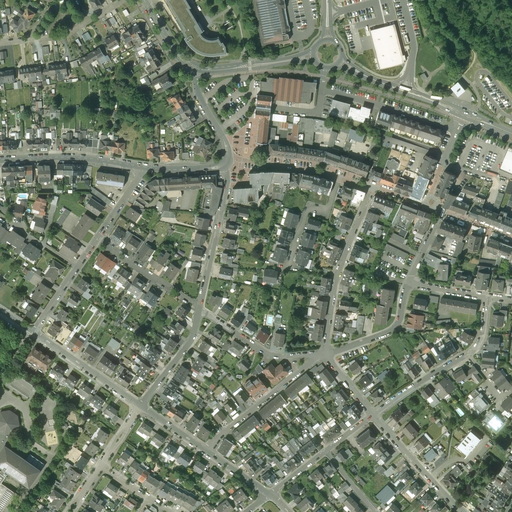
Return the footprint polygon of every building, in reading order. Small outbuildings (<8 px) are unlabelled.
[(97,0),(90,0),(89,1),(93,7),(92,7),(93,9),(94,8),(94,9),(95,9),(98,7),(98,8),(101,6),(101,5),(97,0)] [(185,0),(165,0),(176,18),(174,19),(185,37),(184,38),(186,43),(192,49),(199,54),(207,56),(216,56),(227,54),(226,46),(224,47),(218,37),(213,39),(208,38),(204,36),(200,33),(202,32),(189,9),(190,8),(185,0)] [(252,0),(253,0),(254,6),(254,7),(255,12),(256,17),(256,18),(257,22),(257,23),(258,26),(259,31),(260,36),(261,41),(261,42),(261,45),(262,45),(265,44),(265,45),(265,44),(268,44),(269,44),(272,43),(273,43),(275,43),(275,42),(279,42),(283,41),(289,40),(289,39),(281,0),(252,0)] [(29,10),(27,8),(24,13),(22,15),(30,20),(32,17),(34,14),(30,11),(32,10),(30,8),(29,10)] [(30,20),(22,15),(21,17),(18,22),(23,26),(25,27),(28,24),(30,20)] [(113,16),(108,20),(111,25),(116,22),(113,16)] [(18,22),(14,19),(10,24),(12,25),(11,27),(19,32),(23,26),(18,22)] [(404,60),(405,59),(404,54),(402,55),(394,23),(369,30),(379,69),(405,63),(404,60)] [(137,26),(136,26),(135,27),(133,29),(132,28),(137,36),(139,35),(142,33),(139,28),(139,27),(138,26),(137,26)] [(132,28),(127,31),(132,39),(137,36),(132,28)] [(127,31),(124,33),(124,34),(122,35),(126,41),(124,42),(126,44),(128,43),(129,42),(128,41),(129,41),(132,39),(127,31)] [(142,33),(139,35),(139,36),(136,38),(138,41),(139,43),(141,42),(144,40),(146,39),(142,33)] [(110,37),(108,38),(108,39),(104,41),(109,49),(118,44),(114,35),(111,37),(110,37)] [(99,48),(94,51),(98,58),(104,55),(99,48)] [(152,49),(144,53),(146,56),(147,59),(155,54),(152,49)] [(98,58),(94,51),(89,54),(93,61),(96,59),(98,58)] [(89,54),(84,57),(89,64),(91,63),(93,61),(89,54)] [(155,54),(147,59),(149,61),(150,63),(158,59),(156,56),(155,54)] [(104,55),(98,58),(101,63),(102,64),(107,61),(104,55)] [(84,57),(79,59),(84,67),(86,65),(89,64),(84,57)] [(158,59),(150,63),(152,65),(153,68),(154,69),(161,64),(158,59)] [(29,68),(19,69),(20,80),(25,79),(25,77),(28,77),(30,76),(29,68)] [(12,70),(2,71),(3,80),(3,82),(14,81),(12,70)] [(158,79),(160,81),(161,84),(169,79),(167,74),(163,76),(162,75),(161,76),(161,77),(158,79)] [(266,82),(260,81),(259,95),(256,94),(255,104),(259,104),(260,103),(266,104),(266,105),(270,105),(271,99),(310,104),(311,88),(312,82),(303,81),(303,80),(279,77),(279,79),(267,77),(266,82)] [(169,79),(161,84),(163,86),(164,89),(172,84),(169,79)] [(458,82),(451,88),(458,97),(466,90),(458,82)] [(178,94),(171,98),(172,100),(176,106),(174,106),(177,111),(178,110),(180,113),(189,108),(186,103),(185,104),(184,101),(182,101),(178,94)] [(350,104),(332,99),(328,114),(346,119),(350,104)] [(266,104),(260,103),(259,104),(255,104),(255,109),(259,109),(259,110),(265,111),(266,110),(270,110),(270,105),(266,105),(266,104)] [(45,109),(45,114),(51,114),(51,118),(56,118),(57,109),(55,109),(55,105),(50,105),(50,109),(45,109)] [(361,110),(349,107),(346,119),(364,123),(366,116),(367,117),(368,113),(369,110),(362,108),(361,110)] [(189,108),(180,113),(182,116),(184,119),(192,114),(190,112),(191,111),(189,108)] [(259,109),(255,109),(254,118),(259,119),(261,119),(262,116),(269,116),(270,110),(266,110),(265,111),(259,110),(259,109)] [(393,116),(379,111),(374,126),(388,131),(393,116)] [(192,114),(184,119),(184,120),(188,125),(188,126),(192,123),(196,121),(192,114)] [(286,116),(269,114),(269,120),(286,122),(286,116)] [(262,116),(261,119),(259,119),(256,143),(266,144),(268,128),(269,120),(269,116),(262,116)] [(442,132),(393,116),(388,131),(439,148),(443,134),(442,132)] [(315,119),(299,117),(298,125),(318,127),(319,120),(315,119)] [(334,123),(328,122),(327,128),(323,127),(321,127),(320,132),(323,132),(323,140),(324,140),(323,144),(327,145),(330,137),(331,132),(334,123)] [(300,142),(300,147),(311,148),(312,131),(320,132),(321,127),(318,127),(298,125),(297,141),(300,142)] [(342,126),(340,132),(348,135),(350,129),(342,126)] [(276,129),(268,128),(266,144),(267,144),(269,144),(274,144),(275,136),(276,129)] [(365,134),(350,129),(348,135),(347,137),(356,140),(361,142),(365,134)] [(332,148),(335,139),(330,137),(327,145),(327,146),(331,148),(332,148)] [(378,139),(373,137),(368,151),(373,153),(378,139)] [(211,143),(203,139),(199,145),(208,150),(212,144),(212,143),(211,143)] [(117,141),(113,140),(111,150),(111,152),(120,153),(121,151),(123,151),(124,143),(117,142),(117,141)] [(352,142),(346,140),(342,152),(347,154),(352,142)] [(274,144),(269,144),(268,153),(268,154),(269,154),(284,156),(285,145),(277,145),(274,144)] [(208,150),(199,145),(196,152),(204,157),(205,157),(205,156),(208,150)] [(287,146),(285,145),(284,156),(295,157),(296,147),(291,146),(287,146)] [(511,148),(509,147),(508,146),(508,147),(509,147),(502,162),(501,163),(502,163),(500,168),(499,168),(499,169),(500,169),(511,174),(511,148)] [(300,147),(296,147),(295,157),(315,160),(317,149),(311,148),(300,147)] [(339,150),(332,148),(331,148),(330,153),(340,157),(341,155),(338,154),(339,150)] [(319,150),(317,149),(315,160),(323,161),(325,151),(319,150)] [(158,152),(159,157),(162,157),(162,160),(173,160),(173,151),(170,151),(167,152),(164,152),(158,152)] [(330,153),(325,151),(323,161),(337,166),(340,157),(330,153)] [(355,160),(341,155),(340,157),(337,166),(351,171),(355,160)] [(436,159),(425,155),(417,174),(426,178),(428,179),(436,159)] [(390,161),(387,159),(384,167),(387,168),(386,172),(390,174),(392,169),(395,170),(396,169),(398,164),(397,162),(395,161),(394,160),(392,159),(391,159),(390,161)] [(369,165),(355,160),(351,171),(365,176),(369,165)] [(72,165),(63,165),(63,174),(71,175),(72,175),(72,165)] [(83,165),(72,165),(72,175),(74,175),(82,175),(83,165)] [(50,166),(38,166),(38,182),(51,182),(50,166)] [(17,167),(9,167),(10,181),(13,181),(13,176),(16,176),(18,176),(17,167)] [(25,167),(17,167),(18,176),(25,176),(26,176),(25,167)] [(394,172),(392,177),(390,177),(391,174),(390,174),(386,172),(387,168),(384,167),(382,173),(379,181),(393,187),(399,177),(401,175),(394,172)] [(382,173),(371,169),(368,177),(379,181),(382,173)] [(456,175),(444,171),(435,193),(445,197),(442,206),(449,208),(458,196),(449,192),(454,178),(456,175)] [(117,174),(115,173),(114,175),(106,173),(107,172),(104,172),(103,173),(97,172),(95,183),(123,187),(125,176),(117,175),(117,174)] [(252,172),(249,173),(249,174),(248,174),(248,177),(249,177),(250,183),(252,183),(252,187),(250,187),(232,188),(233,202),(258,201),(257,190),(261,190),(261,184),(263,184),(269,184),(270,182),(270,181),(273,172),(268,172),(252,172)] [(281,172),(273,172),(270,181),(273,181),(280,181),(281,172)] [(289,172),(281,172),(280,181),(280,185),(288,186),(289,172)] [(300,174),(289,173),(289,172),(288,186),(291,186),(291,185),(299,186),(299,184),(300,174)] [(313,176),(303,173),(299,184),(299,186),(298,188),(309,190),(309,189),(313,176)] [(215,175),(200,176),(201,188),(214,187),(216,187),(215,183),(215,175)] [(200,176),(168,178),(168,190),(179,189),(179,190),(180,190),(186,189),(201,188),(200,176)] [(333,182),(323,179),(322,180),(320,179),(320,178),(313,176),(309,189),(329,195),(333,182)] [(402,178),(399,177),(396,183),(402,186),(402,185),(402,184),(403,183),(403,184),(412,187),(413,186),(414,184),(402,178)] [(156,191),(156,190),(168,190),(168,178),(155,179),(147,184),(156,191)] [(221,182),(215,183),(216,187),(214,187),(212,194),(212,198),(219,200),(222,186),(221,182)] [(417,182),(416,187),(413,186),(412,187),(410,193),(418,196),(423,185),(417,182)] [(412,187),(403,184),(403,183),(402,184),(402,185),(402,186),(396,183),(393,187),(410,193),(412,187)] [(146,205),(156,191),(147,184),(137,198),(146,205)] [(356,189),(343,185),(341,191),(340,195),(342,196),(348,198),(352,200),(352,199),(356,189)] [(111,201),(90,186),(90,194),(101,201),(108,206),(111,201)] [(479,191),(465,186),(461,191),(465,193),(475,197),(475,196),(479,191)] [(364,193),(356,189),(352,199),(358,201),(358,200),(359,200),(359,199),(361,200),(362,200),(364,193)] [(458,196),(455,200),(461,202),(465,193),(461,191),(458,196)] [(498,192),(491,212),(494,213),(496,208),(499,209),(504,194),(498,192)] [(208,193),(207,199),(206,199),(204,208),(205,208),(209,209),(212,198),(212,194),(208,193)] [(101,201),(90,194),(89,194),(87,197),(91,199),(92,199),(99,204),(101,201)] [(386,200),(374,196),(371,204),(374,206),(382,209),(386,200)] [(43,198),(40,198),(37,197),(35,203),(44,206),(46,200),(43,199),(43,198)] [(484,199),(477,197),(475,202),(481,204),(479,209),(481,210),(482,208),(485,200),(485,199),(484,198),(484,199)] [(219,200),(212,198),(209,209),(215,210),(216,211),(219,200)] [(99,204),(92,199),(91,199),(86,207),(98,215),(103,207),(99,204)] [(358,200),(358,201),(352,199),(352,200),(350,205),(358,208),(361,201),(361,200),(359,199),(359,200),(358,200)] [(164,202),(161,211),(164,211),(169,211),(169,209),(169,207),(171,202),(165,200),(164,202)] [(394,203),(386,200),(382,209),(386,211),(390,212),(394,203)] [(461,202),(455,200),(449,208),(463,213),(466,204),(461,202)] [(135,201),(132,205),(137,209),(138,209),(143,210),(144,207),(135,201)] [(158,201),(155,210),(161,211),(164,202),(158,201)] [(44,206),(35,203),(34,209),(37,210),(39,211),(40,210),(43,211),(44,206)] [(405,205),(401,203),(392,223),(395,225),(396,226),(398,221),(401,214),(403,209),(405,205)] [(20,205),(16,204),(14,215),(21,216),(22,210),(23,206),(20,205)] [(417,210),(409,206),(407,211),(409,212),(408,216),(413,219),(415,216),(417,210)] [(136,222),(141,214),(136,210),(132,207),(127,215),(136,222)] [(249,210),(240,207),(240,210),(239,215),(248,217),(249,210)] [(479,209),(473,207),(472,211),(470,211),(468,216),(478,219),(481,210),(479,209)] [(240,210),(229,208),(227,217),(231,217),(236,218),(237,214),(239,215),(240,210)] [(66,209),(56,224),(60,227),(70,212),(66,209)] [(369,209),(364,220),(373,223),(375,223),(380,214),(369,209)] [(491,212),(485,209),(481,220),(490,223),(494,213),(491,212)] [(425,213),(417,210),(415,216),(418,217),(413,228),(418,230),(419,227),(422,221),(425,213)] [(494,213),(490,223),(499,227),(501,222),(505,213),(501,211),(500,215),(494,213)] [(293,214),(287,212),(285,218),(297,221),(298,218),(297,218),(298,215),(293,214)] [(432,215),(425,213),(422,221),(429,223),(432,215)] [(505,213),(501,222),(499,227),(504,229),(508,217),(506,217),(507,213),(505,213)] [(85,214),(71,234),(81,240),(95,220),(85,214)] [(346,217),(340,215),(338,220),(349,225),(351,220),(346,217)] [(406,215),(403,223),(401,222),(400,222),(397,226),(407,232),(414,219),(413,219),(408,216),(406,215)] [(203,218),(197,217),(196,222),(197,222),(196,226),(208,229),(210,220),(205,218),(203,218)] [(297,221),(285,218),(284,224),(292,226),(294,227),(296,222),(297,223),(297,221)] [(320,222),(308,219),(306,226),(309,227),(315,229),(317,230),(320,222)] [(338,220),(336,226),(342,228),(347,230),(349,225),(338,220)] [(373,223),(364,220),(360,231),(368,234),(372,226),(373,223)] [(42,223),(36,221),(36,222),(34,229),(42,232),(45,223),(42,223)] [(422,221),(419,227),(418,230),(414,237),(422,241),(429,223),(422,221)] [(456,226),(443,221),(438,234),(446,237),(447,235),(452,237),(456,226)] [(235,225),(226,222),(224,231),(234,233),(236,225),(235,225)] [(466,230),(456,226),(452,237),(462,241),(466,230)] [(125,235),(116,229),(111,236),(120,242),(124,237),(125,235)] [(289,232),(281,229),(280,235),(291,239),(292,238),(291,237),(292,233),(289,232)] [(10,234),(6,240),(7,240),(12,244),(18,235),(12,231),(10,234)] [(151,231),(146,238),(151,242),(155,236),(153,235),(154,233),(151,231)] [(307,233),(305,232),(303,237),(302,236),(302,238),(313,241),(315,235),(313,235),(307,233)] [(400,236),(391,232),(391,234),(389,238),(397,241),(400,236)] [(205,235),(196,233),(195,237),(197,238),(196,242),(201,243),(203,244),(203,239),(204,240),(205,235)] [(481,237),(474,235),(474,234),(472,233),(471,234),(470,239),(469,239),(468,247),(479,249),(480,245),(481,242),(480,242),(481,237)] [(18,235),(12,244),(17,247),(18,248),(22,242),(24,239),(18,235)] [(291,239),(280,235),(278,241),(280,242),(286,244),(288,245),(290,240),(291,240),(291,239)] [(235,240),(225,237),(223,246),(232,248),(234,243),(235,243),(235,240)] [(443,240),(436,237),(432,247),(438,250),(443,240)] [(313,241),(302,238),(301,239),(302,240),(301,244),(304,245),(309,247),(312,247),(313,241)] [(130,239),(128,241),(125,246),(133,252),(138,244),(130,239)] [(501,243),(489,239),(487,245),(488,245),(486,250),(498,254),(499,248),(501,243)] [(72,243),(68,240),(67,240),(64,245),(75,252),(78,247),(79,248),(79,247),(72,243)] [(339,247),(336,246),(336,244),(329,241),(327,245),(333,247),(332,249),(331,251),(331,253),(338,256),(342,248),(339,247)] [(459,241),(453,257),(459,259),(464,243),(459,241)] [(142,244),(139,243),(138,244),(133,252),(135,253),(142,244)] [(511,251),(511,246),(501,243),(499,248),(498,254),(502,256),(509,259),(511,251)] [(24,253),(23,253),(28,257),(35,247),(30,244),(27,247),(24,253)] [(75,252),(64,245),(61,249),(61,250),(66,253),(72,257),(73,257),(72,257),(75,252)] [(153,251),(145,245),(138,255),(146,260),(153,251)] [(362,248),(354,245),(350,254),(358,257),(360,251),(362,248)] [(35,247),(28,257),(33,260),(33,259),(37,254),(40,250),(35,247)] [(280,248),(276,247),(274,253),(285,256),(286,255),(285,255),(286,250),(280,248)] [(202,250),(193,248),(191,257),(195,258),(200,260),(202,250)] [(301,251),(299,250),(297,254),(296,255),(308,259),(309,253),(307,252),(301,251)] [(365,253),(360,251),(358,257),(365,260),(366,257),(367,257),(369,254),(368,254),(369,251),(367,250),(365,253)] [(40,255),(38,259),(40,260),(43,256),(47,258),(49,256),(43,252),(41,253),(40,255)] [(162,258),(158,255),(155,260),(152,265),(159,270),(163,263),(167,258),(169,254),(166,252),(162,258)] [(235,255),(222,252),(222,254),(221,257),(220,261),(224,262),(225,262),(226,262),(229,263),(231,263),(231,259),(234,259),(235,255)] [(285,256),(274,253),(272,259),(278,261),(283,262),(284,258),(285,258),(285,256)] [(338,256),(331,253),(330,253),(329,256),(327,262),(335,265),(338,257),(338,256)] [(98,260),(96,264),(101,267),(108,259),(102,255),(98,260)] [(308,259),(296,255),(296,257),(297,257),(295,262),(298,262),(306,265),(308,259)] [(442,261),(428,255),(425,262),(434,267),(436,264),(439,265),(439,264),(442,264),(442,261)] [(108,259),(101,268),(106,271),(107,272),(109,268),(113,263),(113,262),(108,259)] [(496,262),(479,260),(478,265),(494,268),(496,262)] [(52,267),(45,277),(52,282),(58,273),(60,274),(64,268),(54,261),(50,266),(52,267)] [(359,265),(350,261),(348,266),(356,270),(359,265)] [(171,263),(164,273),(172,278),(175,274),(174,274),(176,271),(177,272),(179,268),(171,263)] [(442,264),(439,264),(439,265),(436,264),(434,267),(439,269),(439,274),(437,274),(437,279),(447,279),(448,264),(442,264)] [(494,268),(478,265),(477,265),(476,271),(479,272),(489,274),(490,274),(490,275),(491,275),(491,274),(493,275),(494,268)] [(117,270),(113,276),(118,280),(125,270),(120,266),(117,270)] [(190,267),(189,267),(186,279),(195,281),(198,269),(197,269),(190,267)] [(227,269),(220,267),(218,275),(229,277),(231,270),(231,269),(227,269)] [(117,270),(113,268),(112,270),(108,275),(112,278),(113,276),(117,270)] [(269,270),(264,270),(263,281),(269,282),(271,270),(269,269),(269,270)] [(354,272),(345,269),(342,276),(351,279),(354,272)] [(125,270),(118,280),(123,283),(126,280),(130,274),(125,270)] [(29,271),(23,279),(29,282),(35,274),(34,274),(29,271)] [(489,274),(479,272),(478,279),(477,285),(476,287),(486,289),(487,283),(489,274)] [(472,276),(457,273),(456,277),(455,282),(455,283),(470,286),(470,284),(471,278),(472,276)] [(351,279),(342,276),(340,283),(349,286),(351,279)] [(131,284),(127,288),(128,289),(132,292),(140,280),(135,277),(131,284)] [(330,278),(322,277),(321,283),(320,285),(329,287),(330,278)] [(90,284),(82,279),(77,287),(85,292),(85,291),(90,284)] [(140,280),(132,292),(137,295),(140,290),(145,284),(140,280)] [(499,280),(494,280),(493,290),(502,291),(503,282),(503,281),(499,280)] [(369,283),(363,282),(361,294),(367,295),(369,283)] [(42,283),(32,297),(41,303),(51,289),(42,283)] [(329,287),(320,285),(320,288),(319,294),(328,295),(329,287)] [(145,294),(142,299),(147,303),(155,291),(150,288),(145,294)] [(394,290),(382,288),(379,305),(388,306),(391,307),(394,290)] [(91,296),(85,291),(85,292),(82,296),(88,300),(91,296)] [(155,291),(147,303),(152,306),(155,301),(160,294),(155,291)] [(216,295),(212,293),(208,301),(214,304),(215,302),(217,302),(220,295),(216,294),(216,295)] [(79,299),(72,294),(68,301),(69,301),(74,305),(79,299)] [(478,304),(441,298),(440,307),(445,308),(444,308),(453,310),(453,309),(462,311),(471,313),(471,312),(476,313),(475,313),(476,314),(478,304)] [(427,301),(415,299),(413,307),(425,310),(427,301)] [(327,301),(317,300),(316,304),(315,303),(314,308),(325,310),(327,301)] [(349,302),(340,300),(339,308),(345,309),(348,309),(349,306),(349,302)] [(33,306),(29,304),(25,309),(28,311),(26,314),(31,317),(34,313),(35,312),(35,311),(37,309),(33,306)] [(379,305),(376,304),(373,322),(385,324),(388,306),(379,305)] [(188,310),(181,305),(179,309),(180,310),(177,313),(184,317),(188,310)] [(231,311),(223,305),(218,311),(226,317),(231,311)] [(314,308),(312,308),(311,316),(316,317),(324,318),(325,310),(314,308)] [(68,313),(62,309),(59,314),(59,313),(57,316),(58,316),(57,317),(58,317),(62,320),(64,317),(65,317),(68,313)] [(500,310),(499,312),(497,313),(493,312),(492,325),(502,326),(503,316),(507,316),(507,311),(500,310)] [(236,314),(231,321),(238,326),(243,319),(236,314)] [(418,315),(410,314),(408,320),(422,323),(423,317),(423,316),(418,315)] [(358,316),(355,333),(361,334),(364,317),(358,316)] [(343,319),(335,318),(333,325),(342,326),(342,324),(343,319)] [(422,323),(408,320),(407,326),(421,329),(422,323)] [(180,323),(179,323),(177,322),(175,325),(171,323),(169,326),(176,331),(177,332),(180,334),(185,327),(181,324),(180,323)] [(316,323),(314,323),(314,324),(313,324),(312,326),(314,326),(313,329),(313,332),(322,333),(323,324),(320,324),(320,323),(317,322),(317,324),(316,323)] [(60,327),(53,323),(47,331),(54,336),(56,333),(60,328),(60,327)] [(248,323),(243,329),(251,334),(256,327),(252,324),(252,325),(248,323)] [(342,326),(333,325),(332,333),(341,334),(341,330),(342,326)] [(213,329),(210,333),(209,333),(208,333),(207,334),(208,335),(210,337),(215,340),(220,334),(219,333),(213,329)] [(258,334),(256,338),(263,343),(265,339),(264,339),(267,334),(261,330),(258,334)] [(468,334),(463,331),(461,338),(463,339),(469,342),(470,342),(473,336),(471,335),(471,334),(470,333),(469,333),(468,334)] [(322,333),(313,332),(312,334),(312,339),(315,340),(315,342),(317,342),(317,340),(320,341),(322,333)] [(285,334),(275,333),(273,345),(283,347),(285,334)] [(73,336),(71,338),(67,345),(72,348),(78,339),(73,336)] [(175,340),(170,337),(168,340),(167,342),(174,347),(178,342),(175,340)] [(500,338),(490,337),(489,341),(490,342),(490,344),(489,345),(487,345),(487,348),(495,348),(499,349),(499,346),(500,345),(500,342),(499,341),(500,338)] [(119,343),(111,338),(107,344),(115,349),(119,343)] [(78,339),(72,348),(76,352),(81,345),(83,342),(82,342),(78,339)] [(215,348),(204,340),(199,348),(208,354),(211,351),(213,352),(215,348)] [(243,347),(234,341),(229,348),(238,355),(243,347)] [(166,344),(164,347),(171,352),(174,347),(167,342),(166,344)] [(451,342),(445,346),(446,348),(450,355),(456,351),(451,342)] [(411,355),(412,355),(414,359),(415,360),(421,356),(420,355),(424,352),(426,354),(431,350),(430,349),(428,347),(426,344),(411,355)] [(88,346),(86,348),(81,355),(86,358),(93,349),(88,346)] [(46,355),(34,347),(27,359),(26,359),(44,371),(45,369),(48,366),(50,363),(52,359),(48,357),(49,356),(46,355)] [(154,348),(153,347),(150,350),(149,352),(157,357),(160,353),(160,352),(154,348)] [(440,351),(439,352),(439,354),(443,359),(450,355),(446,348),(440,351)] [(97,352),(93,349),(86,358),(91,362),(95,356),(98,353),(97,352)] [(157,357),(149,352),(148,354),(146,357),(149,359),(153,362),(157,357)] [(108,359),(103,356),(97,365),(100,367),(103,369),(105,370),(104,370),(107,372),(108,371),(111,373),(111,374),(117,365),(112,362),(111,363),(107,360),(108,359)] [(205,360),(198,356),(195,361),(202,366),(203,364),(205,361),(205,360)] [(425,359),(422,361),(423,364),(426,369),(433,364),(429,357),(425,359)] [(44,371),(26,359),(27,359),(26,358),(23,363),(43,376),(47,370),(45,369),(44,371)] [(206,358),(205,360),(205,361),(210,364),(215,367),(217,365),(212,362),(206,358)] [(244,358),(239,364),(245,370),(250,365),(247,362),(248,361),(244,358)] [(202,366),(195,361),(191,366),(192,367),(199,371),(201,368),(202,366)] [(145,363),(142,362),(140,365),(139,367),(146,372),(150,367),(145,363)] [(351,366),(349,367),(349,368),(348,369),(350,372),(352,371),(354,374),(361,368),(361,367),(359,365),(356,362),(355,362),(351,366)] [(263,370),(258,363),(255,369),(258,373),(259,374),(263,371),(263,370)] [(263,370),(263,371),(273,384),(287,374),(280,364),(275,369),(271,364),(263,370)] [(60,368),(56,365),(51,372),(55,375),(56,376),(56,375),(60,377),(61,376),(65,371),(60,367),(60,368)] [(119,374),(120,374),(122,372),(123,372),(126,368),(121,365),(116,372),(119,374)] [(189,370),(181,365),(177,371),(185,376),(188,371),(189,370)] [(321,365),(317,368),(316,366),(307,373),(311,378),(316,374),(319,371),(320,373),(325,369),(321,365)] [(471,367),(472,369),(476,374),(479,372),(473,365),(471,367)] [(411,369),(408,371),(409,372),(412,378),(419,373),(415,366),(411,369)] [(146,372),(139,367),(138,369),(136,372),(143,376),(146,372)] [(462,368),(453,373),(458,381),(465,377),(467,376),(465,373),(462,368)] [(320,373),(318,374),(319,375),(327,385),(329,384),(334,380),(326,369),(325,369),(320,373)] [(472,369),(465,373),(467,376),(465,377),(467,379),(470,376),(476,383),(480,379),(476,374),(472,369)] [(385,370),(377,376),(381,382),(391,374),(389,370),(386,372),(385,370)] [(185,376),(177,371),(174,376),(176,378),(178,380),(178,379),(181,381),(183,378),(185,376)] [(494,375),(492,377),(497,383),(505,377),(500,371),(499,371),(494,375)] [(122,372),(120,374),(119,374),(118,376),(117,379),(121,382),(126,375),(125,374),(123,372),(122,372)] [(131,372),(128,376),(131,378),(131,379),(134,381),(138,376),(132,373),(131,372)] [(312,381),(306,373),(300,378),(306,385),(312,381)] [(74,377),(70,374),(66,379),(65,381),(69,383),(69,385),(73,388),(78,380),(74,378),(74,377)] [(126,375),(121,382),(126,386),(128,383),(129,383),(130,381),(131,379),(131,378),(128,376),(126,375)] [(365,376),(358,381),(364,387),(371,381),(366,375),(365,376)] [(505,377),(497,383),(502,390),(505,387),(510,383),(505,377)] [(258,378),(252,382),(250,380),(244,384),(253,396),(260,390),(263,393),(267,390),(258,378)] [(306,385),(300,378),(295,382),(301,389),(306,385)] [(450,384),(445,378),(440,382),(448,392),(452,388),(453,388),(450,384)] [(175,384),(170,381),(167,386),(174,391),(176,389),(178,386),(175,384)] [(301,389),(295,382),(290,386),(296,394),(301,389)] [(448,392),(440,382),(435,385),(437,388),(440,392),(443,396),(443,395),(448,392)] [(86,388),(82,385),(78,392),(82,395),(82,394),(86,397),(87,397),(89,393),(91,390),(87,387),(86,388)] [(174,391),(167,386),(164,391),(169,394),(171,396),(173,393),(174,391)] [(296,394),(290,386),(284,391),(290,398),(296,394)] [(432,391),(428,386),(420,391),(423,394),(422,395),(423,396),(424,395),(426,397),(429,395),(433,392),(432,391)] [(370,395),(375,402),(382,397),(379,393),(381,391),(379,388),(370,395)] [(337,393),(335,394),(336,396),(338,398),(345,393),(342,389),(337,393)] [(475,389),(470,393),(475,398),(480,394),(475,389)] [(238,393),(235,396),(241,404),(248,399),(241,391),(238,393)] [(437,397),(433,392),(429,395),(433,401),(430,403),(433,406),(440,401),(437,397)] [(338,398),(335,401),(340,407),(340,406),(341,407),(342,406),(342,405),(347,401),(346,400),(349,398),(345,393),(338,398)] [(483,396),(480,393),(480,394),(475,398),(474,399),(470,402),(474,406),(475,408),(476,408),(480,413),(490,405),(482,396),(483,396)] [(167,397),(163,394),(160,398),(167,403),(170,398),(167,397)] [(169,394),(167,397),(170,398),(173,401),(175,402),(176,403),(177,400),(171,396),(169,394)] [(100,398),(95,395),(94,397),(91,401),(95,404),(94,405),(99,408),(103,401),(99,398),(100,398)] [(285,402),(280,395),(274,399),(280,406),(285,402)] [(511,398),(510,396),(501,405),(506,409),(508,412),(508,411),(511,407),(511,398)] [(201,397),(196,403),(198,406),(204,399),(201,397)] [(280,406),(274,399),(269,403),(275,410),(280,406)] [(231,400),(224,406),(230,413),(236,407),(234,405),(231,400)] [(167,403),(165,405),(164,405),(163,407),(164,407),(162,410),(167,413),(172,406),(170,405),(167,403)] [(275,410),(269,403),(264,407),(269,415),(275,410)] [(112,408),(108,405),(103,413),(108,416),(108,415),(112,417),(114,415),(117,411),(113,408),(112,408)] [(349,409),(347,410),(349,412),(351,414),(357,409),(354,405),(349,409)] [(172,406),(167,413),(171,417),(172,416),(177,409),(174,407),(172,406)] [(401,406),(391,414),(394,417),(397,421),(407,412),(401,406)] [(269,415),(264,407),(258,412),(264,419),(269,415)] [(185,415),(177,409),(172,416),(180,421),(182,419),(185,415)] [(357,409),(351,414),(352,417),(354,419),(357,417),(361,414),(357,409)] [(508,412),(506,409),(502,414),(505,416),(507,419),(511,414),(508,411),(508,412)] [(485,415),(490,420),(495,415),(490,410),(485,415)] [(9,411),(1,413),(0,414),(0,435),(0,438),(3,440),(0,443),(0,452),(5,446),(5,443),(18,424),(16,416),(9,411)] [(226,418),(220,411),(214,416),(219,423),(226,418)] [(189,416),(185,421),(188,423),(193,415),(194,416),(195,414),(192,412),(189,416)] [(501,420),(496,414),(495,415),(490,420),(487,423),(496,431),(504,423),(501,420)] [(188,423),(186,426),(193,431),(200,420),(194,416),(193,415),(188,423)] [(259,423),(253,416),(248,420),(254,427),(259,423)] [(352,417),(348,420),(351,425),(359,420),(357,417),(354,419),(352,417)] [(388,424),(391,428),(396,423),(393,419),(388,424)] [(254,427),(248,420),(243,424),(248,432),(254,427)] [(342,422),(339,424),(344,431),(347,428),(342,422)] [(147,426),(143,423),(138,430),(143,433),(143,432),(147,435),(151,430),(152,428),(151,428),(151,429),(147,427),(148,426),(147,425),(147,426)] [(410,423),(402,430),(411,439),(418,432),(410,423)] [(248,432),(243,424),(237,429),(243,436),(248,432)] [(333,427),(330,429),(335,435),(340,432),(336,427),(335,425),(333,427)] [(201,428),(197,435),(204,440),(210,432),(203,427),(203,426),(201,428)] [(315,426),(312,428),(318,435),(320,433),(315,426)] [(312,428),(309,430),(315,437),(318,435),(312,428)] [(108,434),(100,429),(97,434),(98,434),(96,438),(95,438),(100,442),(102,443),(105,439),(105,438),(108,434)] [(243,436),(237,429),(232,433),(238,440),(243,436)] [(335,435),(330,429),(328,430),(326,432),(331,439),(335,435)] [(368,429),(355,439),(356,441),(360,446),(361,448),(371,440),(372,440),(375,438),(375,437),(368,429)] [(482,438),(472,429),(455,449),(465,458),(482,438)] [(279,431),(272,437),(276,441),(282,435),(279,431)] [(324,433),(322,435),(327,442),(331,439),(326,432),(324,433)] [(159,437),(156,434),(157,433),(156,433),(152,439),(156,442),(155,443),(159,446),(165,439),(160,436),(161,436),(160,435),(159,437)] [(312,439),(311,440),(316,447),(320,444),(315,437),(312,439)] [(418,441),(414,444),(420,451),(428,443),(422,437),(418,441)] [(233,444),(225,439),(221,445),(229,450),(233,444)] [(316,447),(311,440),(307,443),(312,450),(316,447)] [(385,449),(379,442),(372,448),(375,452),(378,455),(385,449)] [(97,447),(91,443),(89,447),(88,446),(85,451),(92,456),(95,452),(98,447),(97,447)] [(298,450),(293,443),(290,445),(297,453),(299,451),(298,450)] [(304,445),(302,447),(307,453),(312,450),(307,443),(304,445)] [(172,447),(168,444),(163,451),(168,454),(168,453),(172,456),(176,451),(177,449),(176,450),(172,448),(173,447),(172,446),(172,447)] [(436,444),(432,448),(438,453),(442,450),(436,444)] [(229,450),(221,445),(217,451),(225,456),(229,450)] [(294,455),(297,453),(290,445),(288,447),(294,455)] [(19,456),(5,446),(0,452),(0,511),(1,511),(15,492),(1,483),(6,476),(3,474),(6,471),(8,472),(19,456)] [(300,448),(298,450),(299,451),(303,456),(307,453),(302,447),(300,448)] [(352,454),(348,448),(344,451),(348,456),(348,458),(352,454)] [(432,448),(424,455),(430,461),(438,453),(432,448)] [(344,451),(342,449),(336,454),(337,455),(341,461),(345,458),(346,460),(348,458),(348,456),(344,451)] [(391,456),(385,449),(378,455),(382,460),(381,461),(383,463),(391,456)] [(124,452),(117,462),(123,466),(126,460),(130,456),(124,452)] [(185,456),(182,454),(183,453),(182,452),(181,454),(178,459),(182,462),(181,463),(185,466),(191,459),(186,456),(187,455),(186,455),(185,456)] [(44,464),(30,454),(26,460),(40,470),(44,464)] [(26,460),(19,456),(8,472),(25,483),(24,484),(29,487),(40,470),(26,460)] [(88,460),(80,456),(77,460),(78,461),(76,464),(76,465),(80,468),(82,469),(85,465),(85,464),(88,460)] [(242,458),(238,456),(236,457),(237,458),(232,463),(234,464),(242,458)] [(300,463),(295,456),(292,458),(291,459),(296,466),(300,463)] [(246,463),(244,465),(247,469),(254,464),(252,461),(251,459),(249,461),(246,463)] [(281,465),(279,463),(279,462),(277,459),(274,462),(281,471),(284,469),(282,466),(281,465)] [(296,466),(291,459),(289,461),(286,463),(292,469),(296,466)] [(131,464),(127,470),(133,474),(138,466),(139,464),(134,461),(134,460),(131,464)] [(200,464),(196,461),(191,468),(196,471),(196,470),(200,473),(202,471),(205,466),(204,467),(200,465),(201,464),(201,463),(200,464)] [(330,462),(323,468),(328,475),(336,469),(330,462)] [(292,469),(286,463),(284,465),(282,466),(284,469),(287,473),(292,469)] [(254,464),(247,469),(250,473),(252,472),(256,469),(257,468),(256,466),(254,464)] [(133,474),(132,475),(137,479),(144,469),(138,466),(133,474)] [(457,466),(450,473),(454,477),(461,470),(457,466)] [(386,470),(384,473),(388,477),(394,471),(390,467),(386,470)] [(75,471),(71,469),(66,477),(75,483),(80,475),(75,471)] [(144,469),(137,479),(143,482),(148,474),(149,473),(144,469)] [(207,474),(204,479),(210,483),(216,474),(216,473),(211,469),(207,474)] [(322,476),(317,469),(310,475),(313,479),(318,486),(322,483),(318,479),(322,476)] [(511,472),(507,469),(502,477),(507,481),(510,477),(511,473),(511,472)] [(268,471),(263,475),(261,476),(264,481),(265,481),(271,476),(268,471)] [(405,472),(397,480),(400,482),(396,486),(399,489),(404,484),(405,485),(411,478),(412,477),(409,474),(408,475),(405,472)] [(450,472),(443,479),(443,480),(449,487),(451,485),(453,487),(459,482),(454,477),(450,473),(450,472)] [(143,482),(142,484),(147,487),(153,478),(148,474),(143,482)] [(210,483),(209,484),(214,487),(215,488),(218,483),(221,478),(216,474),(210,483)] [(499,475),(497,478),(505,484),(507,481),(502,477),(499,475)] [(271,476),(265,481),(268,485),(273,481),(274,480),(273,478),(271,476)] [(366,484),(358,476),(355,478),(363,487),(366,484)] [(75,483),(66,477),(61,485),(64,487),(70,491),(76,483),(75,483)] [(154,478),(147,487),(153,491),(156,486),(159,481),(154,478)] [(505,484),(497,478),(495,481),(504,486),(505,484)] [(504,486),(495,481),(493,483),(500,487),(502,489),(504,486)] [(411,486),(408,489),(412,493),(413,492),(415,495),(422,489),(416,482),(411,486)] [(113,486),(109,483),(105,490),(109,492),(108,494),(112,496),(117,489),(113,487),(113,486)] [(297,483),(287,491),(294,499),(298,495),(296,494),(302,489),(297,483)] [(161,489),(158,494),(164,497),(170,488),(165,485),(161,489)] [(387,485),(375,496),(383,504),(395,494),(387,485)] [(511,491),(504,486),(502,489),(500,491),(508,497),(511,491)] [(170,488),(164,497),(170,500),(170,499),(176,491),(171,487),(170,488)] [(242,490),(240,488),(236,492),(243,501),(248,497),(243,492),(242,490)] [(64,497),(53,490),(50,495),(55,498),(50,505),(49,504),(49,505),(55,509),(57,511),(62,503),(61,502),(64,497)] [(176,491),(170,499),(175,503),(176,502),(182,494),(176,490),(176,491)] [(508,497),(500,491),(499,494),(497,497),(505,501),(508,497)] [(243,501),(236,492),(231,495),(233,498),(238,504),(243,501)] [(347,497),(342,492),(340,494),(333,500),(338,504),(342,501),(343,502),(347,497)] [(182,494),(176,502),(181,506),(182,505),(188,496),(182,493),(182,494)] [(426,493),(420,499),(423,502),(421,503),(424,506),(426,505),(428,503),(432,499),(426,493)] [(103,501),(97,497),(96,496),(94,495),(91,500),(102,507),(106,503),(103,501)] [(188,496),(182,505),(187,508),(191,503),(193,499),(188,496)] [(357,504),(349,496),(347,497),(343,502),(351,510),(356,505),(357,504)] [(133,499),(130,497),(128,500),(128,501),(126,499),(123,503),(132,509),(134,506),(135,506),(138,503),(135,501),(133,499)] [(231,500),(229,497),(229,498),(227,499),(233,508),(236,506),(231,500)] [(313,505),(306,497),(302,500),(297,505),(302,511),(308,505),(310,507),(313,505)] [(497,497),(492,503),(500,509),(505,501),(497,497)] [(228,511),(233,508),(227,499),(216,508),(218,511),(228,511)] [(102,507),(91,500),(88,504),(90,505),(91,506),(97,510),(96,510),(99,511),(102,507)] [(442,509),(437,503),(436,503),(433,507),(430,510),(431,511),(433,511),(434,511),(439,511),(442,509)] [(497,511),(500,509),(492,503),(490,506),(489,509),(493,511),(497,511)]
